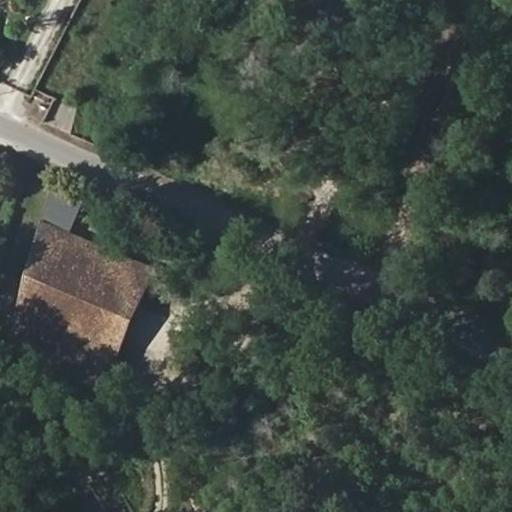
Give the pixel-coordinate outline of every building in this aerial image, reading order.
[(40,306),(69,238),(40,225),(22,298),(40,306)] [(105,336),(135,266),(69,238),(40,306),(39,307),(105,336)] [(123,344),(154,274),(135,266),(105,336),(123,344)] [(10,348),(85,381),(105,336),(39,307),(40,306),(22,298),(10,348)] [(104,389),(123,344),(105,336),(85,381),(104,389)]
